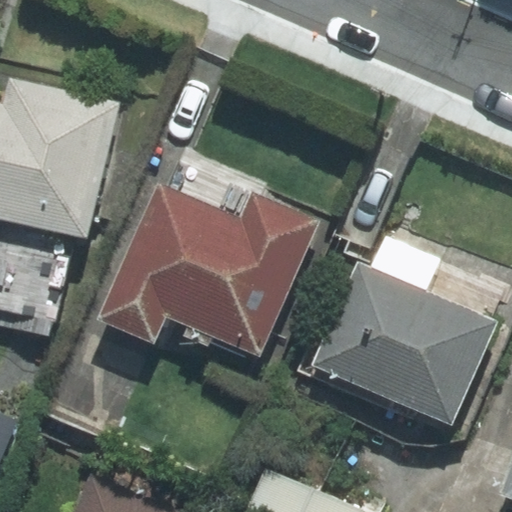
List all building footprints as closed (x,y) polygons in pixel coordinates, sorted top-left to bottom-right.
[(0,216),(2,217),(0,228),(0,308),(47,319),(44,334),(73,340),(95,236),(111,240),(137,98),(25,78),(21,102),(0,98),(0,216)] [(191,320),(282,357),(337,221),(274,195),(266,216),(173,178),(115,321),(179,347),(191,320)] [(511,342),(511,317),(369,259),(324,367),(476,429),(511,342)] [(396,511),(397,510),(284,464),(264,511),(396,511)] [(184,511),(96,479),(83,511),(184,511)]
